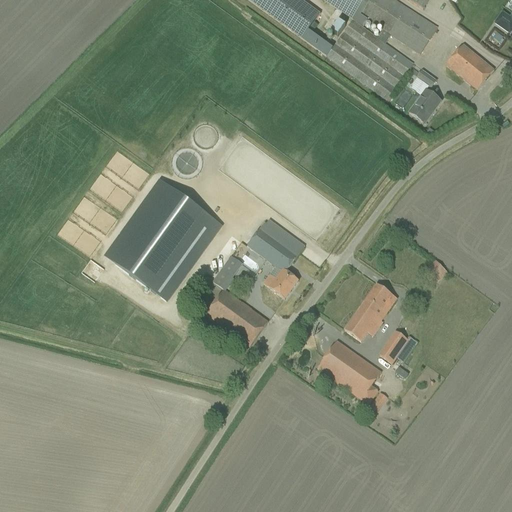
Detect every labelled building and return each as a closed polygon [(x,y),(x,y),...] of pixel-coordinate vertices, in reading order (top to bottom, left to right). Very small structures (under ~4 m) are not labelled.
[(244,0),(325,59),(332,50),(307,32),(320,15),(298,0),(244,0)] [(319,0),(362,28),(366,22),(383,33),(377,41),(384,46),(389,37),(419,57),(437,30),(392,0),(319,0)] [(430,0),(405,0),(423,11),(430,0)] [(502,12),(494,24),(509,35),(511,30),(511,14),(510,18),(502,12)] [(335,16),(330,23),(336,28),(341,21),(335,16)] [(411,65),(384,46),(377,41),(351,22),(332,50),(325,59),(385,102),(411,65)] [(462,47),(445,67),(469,86),(476,92),(493,72),(486,65),(462,47)] [(420,98),(409,114),(414,118),(422,124),(431,111),(434,112),(440,103),(432,97),(425,92),(428,88),(432,90),(436,83),(421,72),(416,79),(423,83),(415,94),(420,98)] [(162,200),(114,267),(165,303),(220,227),(159,183),(152,192),(162,200)] [(264,225),(247,248),(273,267),(281,273),(282,271),(286,273),(301,252),(265,226),(264,225)] [(228,260),(212,283),(223,291),(231,279),(240,268),(228,260)] [(298,283),(286,273),(282,271),(281,273),(275,281),(269,277),(263,285),(284,301),(298,283)] [(344,332),(352,338),(360,344),(367,334),(372,338),(382,323),(380,322),(396,300),(384,292),(376,286),(344,332)] [(268,324),(223,291),(205,316),(241,343),(249,349),(268,324)] [(396,334),(379,358),(390,366),(395,359),(401,364),(403,362),(413,347),(416,343),(408,338),(405,341),(403,339),(396,334)] [(317,370),(363,403),(369,407),(379,393),(371,388),(381,375),(336,343),(317,370)] [(370,407),(378,413),(387,400),(380,395),(370,407)]
